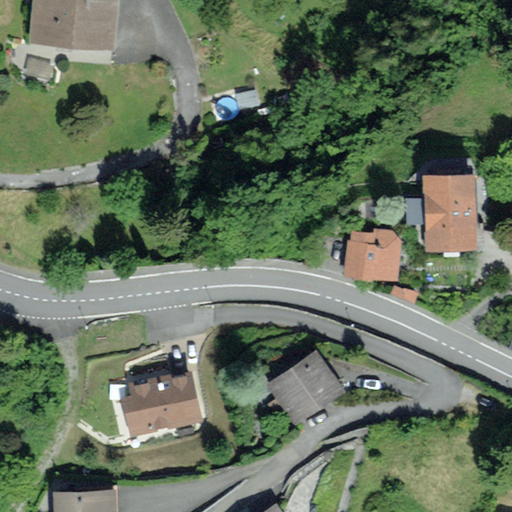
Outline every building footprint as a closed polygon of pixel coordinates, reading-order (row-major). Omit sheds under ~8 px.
[(115,0),(36,0),(33,39),(111,46),(115,0)] [(475,209),(474,178),(428,179),(430,250),(476,248),(475,224),(475,209)] [(396,279),(401,235),(375,232),(375,236),(353,234),(352,244),(350,244),(349,255),(347,274),(365,276),(396,279)] [(341,389),(316,356),(274,387),(299,420),(341,389)] [(198,418),(189,375),(122,390),(132,433),(198,418)] [(112,511),(112,493),(58,494),(58,511),(112,511)]
